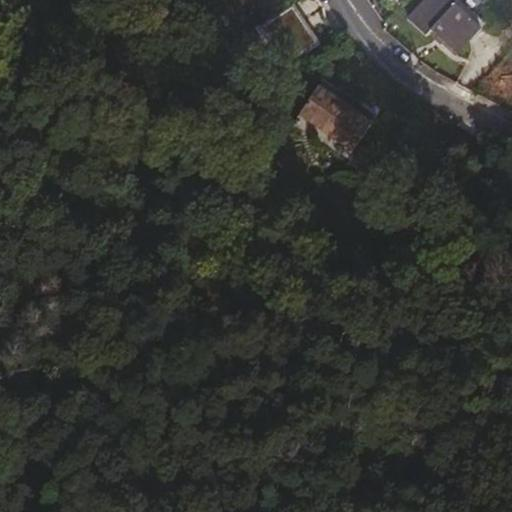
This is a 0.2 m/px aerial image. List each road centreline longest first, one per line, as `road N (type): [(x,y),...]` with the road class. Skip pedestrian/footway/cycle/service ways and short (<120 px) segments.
road 1 (residential): [(366,209),(346,227),(357,252),(511,326)]
road 2 (residential): [(338,0),(383,55),(438,98),(511,137)]
road 3 (residential): [(366,209),(511,242)]
